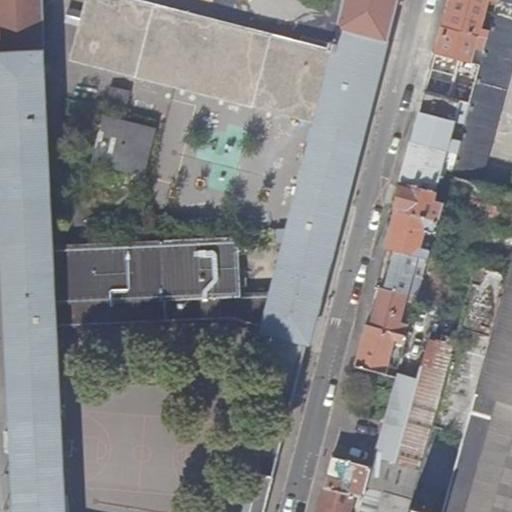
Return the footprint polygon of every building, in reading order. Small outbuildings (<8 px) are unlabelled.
[(0,0),(0,156),(17,511),(264,511),(273,477),(254,473),(243,511),(61,511),(53,331),(227,321),(308,342),(333,247),(387,40),(397,0),(0,0)] [(450,0),(443,26),(489,37),(491,31),(482,29),(488,1),(498,4),(498,0),(450,0)] [(458,151),(452,175),(482,182),(511,67),(511,0),(498,0),(498,4),(495,14),(494,20),(491,31),(489,37),(482,64),(471,102),(466,123),(461,141),(458,151)] [(437,52),(482,64),(489,37),(443,26),(437,52)] [(429,82),(427,91),(471,102),(482,64),(437,52),(434,64),(453,69),(458,69),(452,88),(445,86),(443,85),(429,82)] [(427,91),(414,141),(448,149),(458,151),(461,141),(452,139),(457,120),(466,123),(471,102),(427,91)] [(414,141),(396,209),(439,220),(440,218),(444,202),(435,200),(448,149),(414,141)] [(440,218),(511,234),(511,190),(482,182),(452,175),(444,202),(440,218)] [(386,247),(387,247),(397,249),(429,258),(431,249),(423,247),(427,228),(436,230),(439,220),(396,209),(386,247)] [(391,272),(387,288),(419,296),(429,258),(397,249),(393,265),(392,269),(391,272)] [(488,492),(482,511),(511,511),(511,257),(508,273),(466,427),(450,482),(488,492)] [(477,266),(435,419),(466,427),(508,273),(477,266)] [(382,287),(372,325),(408,334),(410,325),(402,323),(407,301),(417,303),(419,296),(387,288),(382,287)] [(368,324),(357,365),(397,375),(399,367),(390,365),(397,339),(406,341),(408,334),(372,325),(368,324)] [(399,373),(385,422),(373,466),(368,485),(388,491),(412,498),(449,358),(445,356),(451,335),(432,330),(418,378),(399,373)] [(373,466),(357,462),(332,455),(324,486),(364,496),(367,485),(368,485),(373,466)] [(482,511),(488,492),(450,482),(441,511),(482,511)] [(364,496),(359,511),(381,511),(388,491),(368,485),(367,485),(364,496)] [(359,511),(364,496),(324,486),(317,511),(359,511)] [(409,511),(411,506),(413,499),(412,498),(388,491),(381,511),(409,511)]
